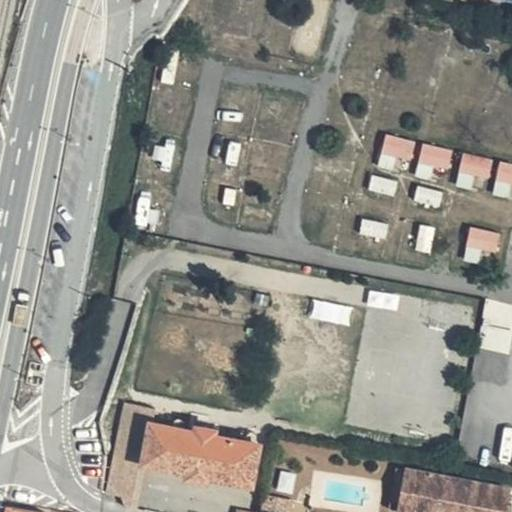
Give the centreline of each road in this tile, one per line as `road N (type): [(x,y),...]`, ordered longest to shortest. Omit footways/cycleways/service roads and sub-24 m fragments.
road 1 (primary): [(0,412),(88,0)]
road 2 (unknown): [(359,14),(317,219),(367,248),(511,269)]
road 3 (primary): [(54,0),(0,263)]
road 4 (unknown): [(65,424),(69,476),(208,511)]
